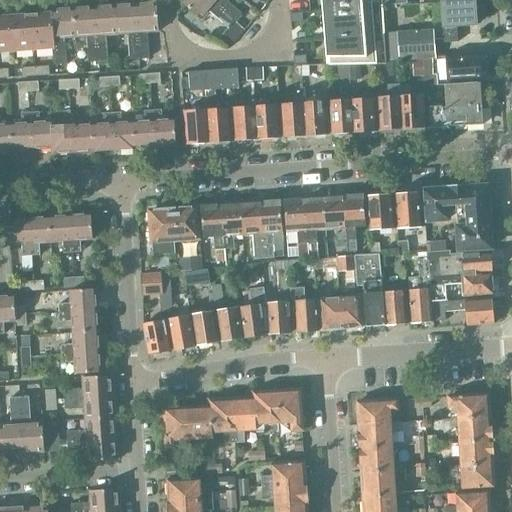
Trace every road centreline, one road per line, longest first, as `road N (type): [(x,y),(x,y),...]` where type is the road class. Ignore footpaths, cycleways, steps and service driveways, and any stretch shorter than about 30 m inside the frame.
road 1 (residential): [(511,157),(120,182)]
road 2 (residential): [(134,384),(120,182)]
road 3 (residential): [(134,384),(328,357)]
road 4 (residential): [(278,0),(279,20),(252,57),(208,59),(177,45),(163,0)]
road 5 (residential): [(328,357),(511,344)]
road 6 (residential): [(336,511),(328,357)]
road 7 (residential): [(0,480),(139,470)]
road 8 (residential): [(120,182),(0,190)]
